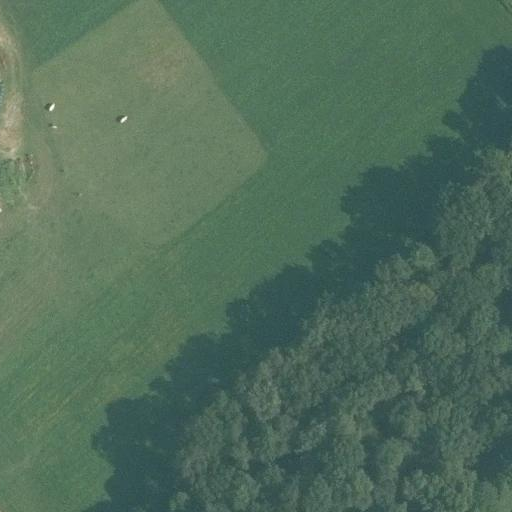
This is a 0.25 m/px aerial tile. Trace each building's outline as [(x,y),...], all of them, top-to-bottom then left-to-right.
[(443,278),(456,291),(468,279),(466,277),(471,272),(459,259),(447,272),(448,273),(443,278)] [(395,339),(373,342),(377,370),(384,369),(385,381),(401,379),(398,356),(395,339)] [(498,341),(468,343),(469,352),(477,351),(479,367),(497,366),(497,361),(500,361),(498,341)] [(291,408),(292,402),(279,399),(278,405),(274,404),(270,422),(266,422),(264,435),(294,442),(301,410),(291,408)] [(498,451),(474,471),(488,487),(504,474),(511,466),(501,454),(498,451)]
